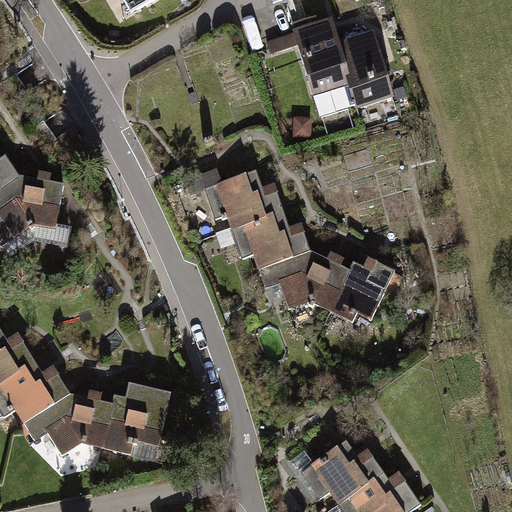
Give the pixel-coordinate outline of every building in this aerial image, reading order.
[(122,0),(128,10),(145,0),(122,0)] [(332,22),(293,34),(311,92),(350,80),(340,48),(332,22)] [(375,37),(340,48),(350,80),(361,117),(396,106),(375,37)] [(0,165),(0,192),(20,179),(7,161),(0,165)] [(216,190),(231,232),(284,214),(275,189),(264,193),(258,175),(216,190)] [(58,229),(66,187),(20,179),(0,192),(0,245),(3,249),(34,227),(57,232),(58,229)] [(284,214),(231,232),(241,260),(253,256),(259,271),(311,252),(301,223),(289,227),(284,214)] [(72,232),(58,229),(57,232),(34,227),(3,249),(11,260),(36,243),(69,249),(72,232)] [(311,252),(259,271),(275,317),(313,307),(335,265),(311,252)] [(335,265),(313,307),(350,327),(355,319),(369,327),(397,275),(372,262),(367,272),(356,266),(352,274),(335,265)] [(0,330),(0,389),(37,366),(19,338),(9,344),(0,330)] [(37,366),(0,389),(0,408),(7,419),(17,413),(26,426),(72,398),(55,369),(43,376),(37,366)] [(128,402),(116,399),(115,408),(104,453),(134,459),(137,445),(161,450),(173,397),(131,387),(128,402)] [(104,453),(115,408),(72,398),(26,426),(37,444),(49,436),(64,460),(84,448),(104,453)] [(313,469),(339,509),(386,479),(369,454),(356,462),(347,448),(313,469)] [(386,479),(339,509),(340,511),(419,511),(422,511),(401,478),(389,485),(386,479)]
